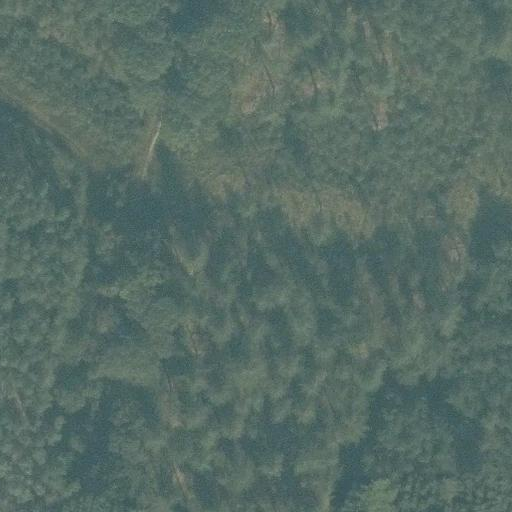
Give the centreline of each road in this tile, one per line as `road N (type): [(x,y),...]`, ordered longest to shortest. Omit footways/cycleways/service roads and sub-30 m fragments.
road 1 (track): [(139,415),(89,420),(134,173),(0,86)]
road 2 (track): [(139,415),(240,0)]
